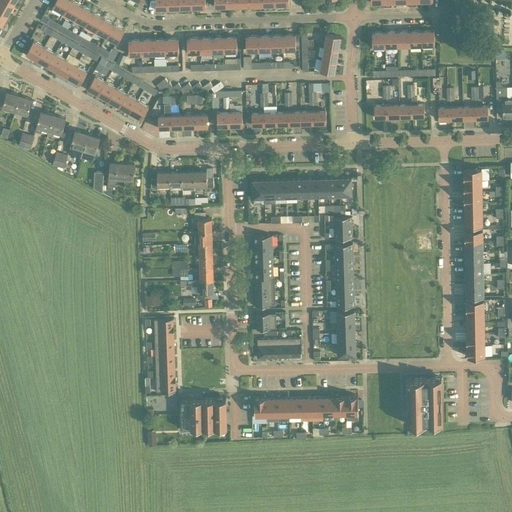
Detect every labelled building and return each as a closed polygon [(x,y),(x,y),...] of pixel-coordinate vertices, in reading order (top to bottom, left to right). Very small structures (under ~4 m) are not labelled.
[(0,0),(0,6),(10,12),(15,2),(11,0),(0,0)] [(55,0),(52,6),(63,12),(69,0),(55,0)] [(80,5),(71,0),(69,0),(63,12),(73,18),(80,5)] [(166,0),(155,0),(155,9),(167,8),(166,0)] [(179,0),(166,0),(167,8),(180,8),(179,0)] [(91,11),(80,5),(73,18),(84,24),(91,11)] [(0,22),(3,24),(10,12),(0,6),(0,22)] [(95,30),(102,17),(91,11),(84,24),(95,30)] [(95,30),(105,36),(112,23),(102,17),(95,30)] [(46,23),(54,28),(57,22),(49,18),(46,23)] [(54,28),(65,34),(68,28),(57,22),(54,28)] [(40,28),(50,34),(53,29),(43,23),(40,28)] [(124,29),(112,23),(105,36),(117,42),(124,29)] [(65,34),(75,40),(78,34),(68,28),(65,34)] [(64,35),(53,29),(50,34),(61,40),(64,35)] [(398,46),(409,45),(409,30),(398,31),(398,46)] [(421,30),(409,30),(409,45),(421,45),(421,30)] [(434,30),(421,30),(421,45),(434,44),(434,30)] [(384,31),(372,31),(373,46),(385,46),(384,31)] [(398,31),(384,31),(385,46),(398,46),(398,31)] [(327,33),(325,45),(339,48),(341,36),(327,33)] [(78,34),(75,40),(86,46),(89,40),(78,34)] [(295,34),(282,35),(283,49),(296,49),(295,34)] [(61,40),(72,46),(75,41),(64,35),(61,40)] [(258,50),(258,35),(246,36),(246,51),(258,50)] [(270,35),(258,35),(258,50),(271,50),(270,35)] [(283,49),(282,35),(270,35),(271,50),(283,49)] [(237,36),(224,37),(224,52),(238,51),(237,36)] [(188,53),(200,52),(199,37),(188,38),(188,53)] [(211,37),(199,37),(200,52),(212,52),(211,37)] [(211,37),(212,52),(224,52),(224,37),(211,37)] [(166,54),(179,53),(178,38),(165,39),(166,54)] [(144,39),(141,40),(141,54),(144,54),(153,54),(153,39),(144,39)] [(165,39),(153,39),(153,54),(166,54),(165,39)] [(26,53),(36,59),(43,46),(33,40),(26,53)] [(86,46),(96,51),(99,46),(89,40),(86,46)] [(141,40),(129,40),(129,55),(141,54),(141,40)] [(72,46),(83,52),(85,47),(75,41),(72,46)] [(325,45),(322,57),(337,60),(339,48),(325,45)] [(36,59),(47,65),(54,52),(43,46),(36,59)] [(96,51),(109,58),(113,61),(118,51),(113,48),(111,52),(99,46),(96,51)] [(100,55),(85,47),(83,52),(97,60),(100,55)] [(58,71),(65,58),(54,52),(47,65),(58,71)] [(116,62),(122,65),(126,55),(120,53),(116,62)] [(244,69),(259,68),(259,62),(252,62),(251,56),(243,56),(244,69)] [(104,65),(112,70),(115,64),(102,57),(95,69),(100,72),(104,65)] [(278,61),(271,62),(271,68),(284,68),(283,61),(283,57),(278,57),(278,61)] [(335,72),(337,60),(322,57),(320,70),(335,72)] [(58,71),(69,77),(76,64),(65,58),(58,71)] [(236,63),(225,63),(225,70),(241,69),(241,58),(236,58),(236,63)] [(308,58),(302,59),(302,69),(302,71),(314,71),(314,58),(308,58)] [(76,64),(69,77),(79,83),(87,70),(76,64)] [(123,76),(126,71),(115,64),(112,70),(120,75),(123,76)] [(123,76),(133,83),(136,77),(126,71),(123,76)] [(88,88),(98,93),(105,81),(95,75),(88,88)] [(133,83),(144,89),(147,84),(144,82),(136,77),(133,83)] [(160,89),(161,88),(168,83),(166,78),(156,84),(160,89)] [(503,117),(511,116),(511,96),(507,97),(507,85),(502,85),(502,80),(496,80),(496,105),(503,105),(503,117)] [(109,100),(116,87),(105,81),(98,93),(109,100)] [(210,81),(203,87),(201,88),(204,92),(211,88),(213,86),(210,81)] [(220,81),(213,86),(211,88),(214,92),(223,86),(220,81)] [(168,83),(161,88),(164,93),(170,89),(173,87),(169,82),(168,83)] [(182,87),(180,89),(183,93),(190,88),(192,87),(189,82),(182,87)] [(199,82),(192,87),(190,88),(193,93),(201,88),(203,87),(199,82)] [(263,91),(263,82),(247,83),(247,98),(258,97),(258,91),(263,91)] [(178,83),(173,87),(170,89),(173,94),(182,87),(178,83)] [(414,83),(411,83),(411,97),(411,103),(412,116),(424,116),(424,103),(417,103),(417,97),(415,97),(414,83)] [(147,84),(144,89),(154,95),(158,90),(147,84)] [(109,100),(119,105),(126,93),(116,87),(109,100)] [(229,96),(229,90),(220,90),(217,91),(217,93),(211,93),(212,113),(216,113),(216,97),(217,97),(229,96)] [(2,106),(15,110),(19,95),(7,92),(2,106)] [(119,105),(130,112),(137,99),(126,93),(119,105)] [(31,98),(19,95),(15,110),(27,113),(31,98)] [(178,95),(170,96),(171,104),(178,104),(178,95)] [(195,103),(195,95),(187,95),(187,104),(195,103)] [(203,95),(195,95),(195,103),(203,103),(203,95)] [(171,115),(171,104),(170,96),(159,96),(154,104),(164,104),(165,115),(158,115),(159,128),(171,127),(171,115)] [(141,118),(144,114),(149,105),(137,99),(130,112),(141,118)] [(406,103),(399,104),(399,116),(412,116),(411,103),(406,103)] [(387,104),(374,105),(375,117),(387,117),(387,104)] [(399,104),(387,104),(387,117),(399,116),(399,104)] [(463,105),(451,106),(451,119),(463,118),(463,105)] [(463,118),(476,118),(475,105),(463,105),(463,118)] [(488,105),(475,105),(476,118),(488,118),(488,105)] [(451,119),(451,106),(438,106),(438,119),(451,119)] [(42,127),(49,129),(53,114),(41,110),(36,126),(35,130),(41,132),(42,127)] [(242,110),(229,111),(230,126),(243,125),(242,110)] [(313,110),(301,111),(301,124),(314,123),(313,110)] [(326,123),(326,110),(313,110),(314,123),(326,123)] [(229,111),(217,111),(218,126),(230,126),(229,111)] [(276,111),(264,112),(264,125),(277,124),(276,111)] [(288,111),(276,111),(277,124),(289,124),(288,111)] [(289,124),(301,124),(301,111),(288,111),(289,124)] [(252,125),(264,125),(264,112),(252,112),(252,125)] [(208,113),(195,114),(195,127),(208,126),(208,113)] [(66,117),(53,114),(49,129),(47,134),(53,136),(54,131),(61,133),(66,117)] [(183,114),(171,115),(171,127),(183,127),(183,114)] [(183,127),(195,127),(195,114),(183,114),(183,127)] [(71,145),(83,148),(87,133),(75,130),(71,145)] [(18,145),(24,147),(28,133),(22,132),(18,145)] [(34,135),(28,133),(24,147),(30,149),(34,135)] [(99,137),(87,133),(83,148),(95,152),(99,137)] [(52,164),(58,166),(62,153),(56,151),(52,164)] [(58,166),(64,168),(68,154),(62,153),(58,166)] [(102,191),(112,197),(115,197),(116,185),(116,177),(133,179),(134,163),(109,162),(107,184),(103,184),(103,189),(102,189),(102,191)] [(207,176),(207,170),(194,171),(194,184),(194,189),(200,189),(200,187),(206,187),(213,187),(213,176),(207,176)] [(482,170),(463,170),(463,181),(482,181),(482,170)] [(157,185),(170,185),(169,171),(157,172),(157,178),(151,178),(151,189),(157,189),(157,185)] [(182,171),(169,171),(170,185),(182,185),(182,171)] [(194,184),(194,171),(182,171),(182,185),(194,184)] [(102,189),(103,189),(103,184),(104,176),(97,175),(96,188),(102,189)] [(351,194),(351,176),(340,177),(340,195),(351,194)] [(318,177),(307,178),(307,196),(318,195),(318,177)] [(318,177),(318,195),(329,195),(329,177),(318,177)] [(340,177),(329,177),(329,195),(340,195),(340,177)] [(275,197),(286,196),(285,178),(274,179),(275,197)] [(285,178),(286,196),(297,196),(296,178),(285,178)] [(307,178),(296,178),(297,196),(307,196),(307,178)] [(253,197),(264,197),(263,179),(252,179),(253,197)] [(263,179),(264,197),(275,197),(274,179),(263,179)] [(482,192),(482,181),(463,181),(463,192),(482,192)] [(482,203),(482,192),(463,192),(464,203),(482,203)] [(174,197),(175,204),(175,205),(183,204),(183,201),(182,201),(182,197),(174,197)] [(482,214),(482,203),(464,203),(464,214),(482,214)] [(187,216),(187,206),(176,207),(177,217),(187,216)] [(198,218),(198,231),(212,230),(212,217),(205,218),(205,212),(195,212),(195,218),(198,218)] [(483,225),(482,214),(464,214),(465,226),(483,225)] [(337,217),(338,227),(352,227),(352,216),(337,217)] [(338,237),(352,237),(352,227),(338,227),(338,237)] [(464,240),(465,240),(483,239),(483,228),(464,229),(464,240)] [(198,231),(199,243),(213,242),(212,230),(198,231)] [(483,250),(483,239),(465,240),(465,250),(483,250)] [(273,240),(254,241),(254,252),(274,251),(273,240)] [(199,243),(199,255),(213,255),(213,242),(199,243)] [(183,244),(179,244),(179,251),(187,251),(187,243),(183,243),(183,244)] [(339,254),(353,253),(353,243),(338,243),(339,254)] [(465,250),(465,261),(483,261),(483,250),(465,250)] [(274,262),(274,251),(254,252),(255,263),(274,262)] [(353,253),(339,254),(339,264),(353,263),(353,253)] [(199,255),(199,256),(196,256),(196,263),(200,263),(200,267),(214,267),(213,255),(199,255)] [(483,272),(483,261),(465,261),(466,272),(483,272)] [(255,263),(255,274),(274,273),(274,262),(255,263)] [(353,263),(339,264),(339,274),(354,273),(353,263)] [(188,280),(188,276),(188,267),(184,267),(184,268),(180,269),(180,280),(188,280)] [(214,279),(214,267),(200,267),(200,280),(214,279)] [(484,283),(483,272),(466,272),(466,283),(484,283)] [(255,274),(256,285),(275,284),(274,273),(255,274)] [(354,273),(339,274),(340,284),(354,284),(354,273)] [(214,292),(214,279),(200,280),(188,280),(180,280),(180,284),(197,284),(198,298),(208,298),(208,292),(214,292)] [(484,294),(484,283),(466,283),(466,294),(484,294)] [(256,285),(256,296),(275,295),(275,284),(256,285)] [(340,284),(340,294),(354,294),(354,284),(340,284)] [(147,303),(161,303),(161,293),(147,293),(147,303)] [(354,294),(340,294),(340,304),(355,304),(354,294)] [(275,306),(275,295),(256,296),(256,307),(275,306)] [(466,308),(484,308),(484,297),(465,297),(466,308)] [(466,308),(466,319),(484,319),(484,308),(466,308)] [(337,311),(337,322),(355,321),(355,310),(337,311)] [(276,312),(256,313),(257,327),(276,327),(276,312)] [(155,333),(174,332),(173,318),(154,318),(155,333)] [(485,330),(484,319),(466,319),(467,330),(485,330)] [(355,321),(337,322),(337,333),(355,332),(355,321)] [(466,331),(466,342),(485,341),(485,330),(467,330),(466,331)] [(155,333),(155,347),(174,347),(174,332),(155,333)] [(337,333),(338,344),(356,343),(355,332),(337,333)] [(485,352),(485,341),(466,342),(466,353),(485,352)] [(285,342),(271,343),(271,357),(285,357),(285,342)] [(299,356),(298,342),(285,342),(285,357),(299,356)] [(257,343),(258,357),(271,357),(271,343),(257,343)] [(356,354),(356,343),(338,344),(338,355),(356,354)] [(175,361),(174,347),(155,347),(156,362),(175,361)] [(156,362),(156,376),(175,375),(175,361),(156,362)] [(176,390),(175,375),(156,376),(157,390),(176,390)] [(443,423),(442,377),(408,378),(408,424),(443,423)] [(323,395),(311,396),(312,414),(323,414),(323,395)] [(323,414),(334,414),(334,395),(323,395),(323,414)] [(345,395),(334,395),(334,414),(346,414),(345,395)] [(357,395),(345,395),(346,414),(357,413),(357,395)] [(277,396),(266,397),(266,415),(277,415),(277,396)] [(277,415),(289,415),(288,396),(277,396),(277,415)] [(300,396),(288,396),(289,415),(300,415),(300,396)] [(300,415),(312,414),(311,396),(300,396),(300,415)] [(226,397),(203,398),(203,400),(180,400),(180,430),(203,430),(203,428),(226,427),(226,397)] [(255,415),(266,415),(266,397),(254,397),(255,415)] [(149,429),(149,443),(157,443),(157,429),(149,429)]
